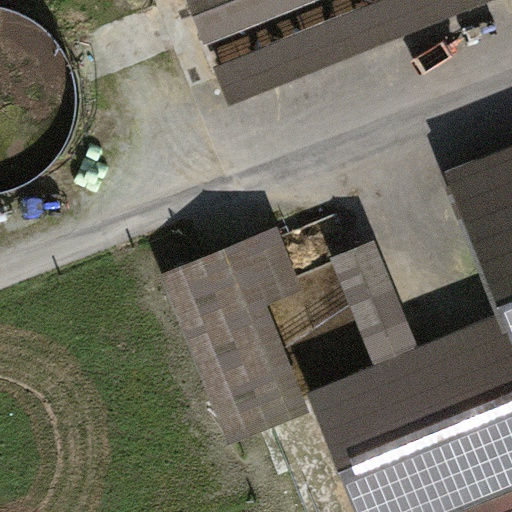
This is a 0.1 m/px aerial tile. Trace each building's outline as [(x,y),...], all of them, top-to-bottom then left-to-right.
[(154,0),(191,88),(218,77),(213,67),(219,65),(207,36),(192,0),(154,0)] [(192,0),(207,36),(295,0),(192,0)] [(487,0),(380,0),(219,65),(213,67),(218,77),(228,104),(487,0)] [(0,171),(7,188),(5,171),(78,164),(68,65),(51,24),(8,29),(0,8),(0,171)] [(511,158),(454,182),(508,316),(318,392),(366,511),(434,511),(511,481),(511,158)] [(279,236),(229,256),(250,307),(300,287),(279,236)] [(373,239),(331,257),(367,343),(409,326),(373,239)] [(229,256),(178,277),(237,429),(289,408),(250,307),(229,256)]
